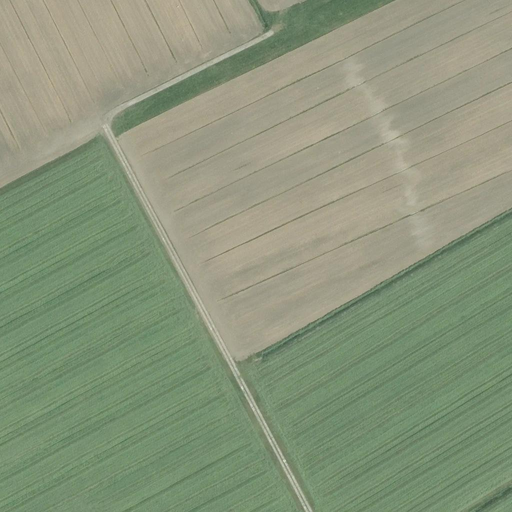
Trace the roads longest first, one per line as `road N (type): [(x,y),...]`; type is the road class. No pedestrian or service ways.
road 1 (track): [(307,511),(105,126)]
road 2 (track): [(105,126),(110,113),(272,31)]
